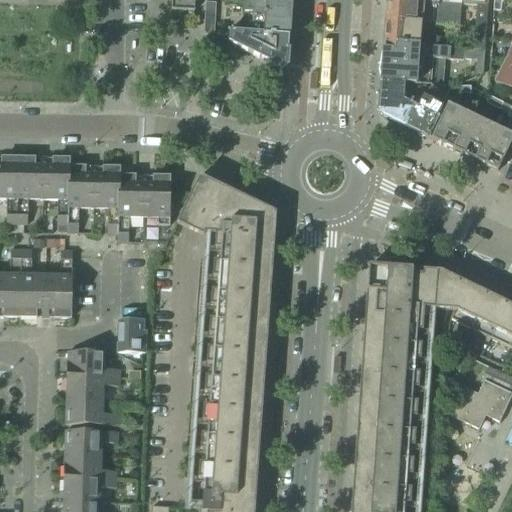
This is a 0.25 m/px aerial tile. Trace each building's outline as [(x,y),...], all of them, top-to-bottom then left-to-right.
[(170,0),(170,12),(194,13),(194,0),(170,0)] [(244,0),(244,4),(260,5),(259,11),(273,12),(274,6),(289,8),(290,8),(290,5),(289,5),(289,0),(244,0)] [(386,0),(386,2),(452,6),(460,7),(476,8),(486,9),(486,0),(386,0)] [(500,0),(492,0),(492,13),(500,13),(500,0)] [(386,2),(385,24),(435,27),(458,28),(460,7),(452,6),(386,2)] [(244,4),(242,25),(251,25),(250,35),(246,35),(246,36),(287,39),(288,38),(287,38),(288,26),(289,26),(289,25),(288,25),(289,17),(290,15),(289,15),(289,8),(274,6),(273,12),(259,11),(260,5),(244,4)] [(205,5),(204,24),(213,24),(214,6),(205,5)] [(476,8),(474,29),(485,30),(486,9),(476,8)] [(213,24),(204,24),(203,33),(203,34),(212,39),(213,38),(212,38),(213,24)] [(385,24),(383,46),(436,49),(436,39),(434,39),(435,27),(385,24)] [(485,30),(474,29),(472,52),(483,53),(485,30)] [(287,39),(246,36),(226,35),(225,45),(280,71),(285,68),(285,67),(286,56),(287,39)] [(383,46),(380,85),(440,89),(441,88),(443,62),(462,63),(462,62),(476,63),(474,80),(481,77),(482,64),(483,53),(472,52),(436,49),(383,46)] [(511,67),(506,64),(496,85),(511,92),(511,67)] [(440,89),(380,85),(378,118),(413,135),(427,142),(441,111),(444,104),(435,99),(440,89)] [(440,89),(435,99),(443,103),(449,89),(441,89),(440,89)] [(485,106),(499,112),(502,105),(489,99),(485,106)] [(429,143),(452,154),(469,118),(446,108),(429,143)] [(452,154),(474,164),(491,129),(469,118),(452,154)] [(511,139),(491,129),(474,164),(496,175),(511,141),(511,139)] [(5,227),(16,228),(17,161),(0,160),(0,202),(5,203),(5,227)] [(27,203),(41,203),(42,161),(17,161),(16,228),(26,228),(27,203)] [(56,236),(68,236),(69,170),(69,162),(42,161),(41,203),(56,203),(56,236)] [(77,212),(92,212),(93,170),(69,170),(68,236),(77,237),(77,212)] [(106,237),(116,237),(117,179),(119,179),(119,171),(93,170),(92,212),(107,212),(106,237)] [(117,179),(116,237),(116,245),(127,245),(128,221),(142,221),(143,179),(119,179),(117,179)] [(169,179),(143,179),(142,221),(157,221),(157,229),(168,229),(169,205),(179,205),(179,188),(169,187),(169,179)] [(251,511),(252,504),(254,504),(275,216),(233,196),(232,199),(224,195),(225,192),(208,183),(198,179),(175,226),(178,228),(185,230),(192,234),(196,228),(205,233),(214,237),(213,251),(219,252),(218,265),(212,265),(211,280),(217,280),(216,294),(210,293),(209,309),(215,309),(214,322),(208,322),(207,337),(213,338),(212,351),(206,351),(205,367),(211,367),(210,380),(204,380),(203,395),(209,396),(208,409),(202,409),(201,424),(207,425),(206,438),(200,437),(199,453),(205,453),(204,467),(198,466),(196,481),(202,482),(201,498),(207,499),(205,511),(251,511)] [(0,320),(19,320),(20,254),(9,254),(9,278),(0,278),(0,320)] [(19,320),(44,321),(44,279),(30,279),(30,254),(20,254),(19,320)] [(44,279),(44,321),(70,321),(71,272),(70,272),(71,255),(60,254),(59,279),(44,279)] [(402,511),(403,507),(409,507),(410,492),(404,491),(405,478),(411,478),(412,463),(406,463),(407,449),(413,450),(414,434),(408,433),(409,420),(415,421),(416,405),(410,405),(411,391),(417,392),(418,376),(412,376),(413,362),(419,363),(420,348),(414,347),(415,334),(421,334),(423,312),(453,313),(465,288),(464,287),(464,286),(440,274),(422,273),(422,278),(411,277),(411,273),(367,269),(349,511),(402,511)] [(486,297),(464,286),(464,287),(465,288),(453,313),(449,322),(469,332),(486,297)] [(505,306),(486,297),(469,332),(489,341),(505,306)] [(511,343),(511,309),(505,306),(489,341),(508,351),(511,343)] [(116,356),(140,357),(142,323),(118,322),(116,356)] [(67,355),(66,380),(118,381),(118,373),(102,372),(103,356),(67,355)] [(442,364),(446,373),(456,369),(451,360),(442,364)] [(511,382),(486,370),(481,382),(509,395),(511,387),(511,382)] [(66,380),(65,403),(101,404),(102,389),(118,390),(118,381),(66,380)] [(476,397),(462,390),(449,419),(477,432),(484,418),(498,425),(511,397),(483,383),(476,397)] [(101,404),(65,403),(64,428),(116,429),(117,418),(101,417),(101,404)] [(64,434),(63,458),(99,459),(100,446),(116,447),(116,435),(64,434)] [(63,458),(63,481),(115,482),(115,475),(99,474),(99,459),(63,458)] [(63,481),(62,504),(98,505),(98,492),(114,493),(115,482),(63,481)]
